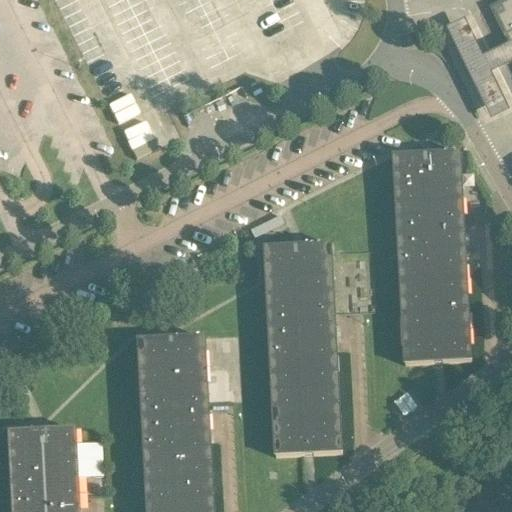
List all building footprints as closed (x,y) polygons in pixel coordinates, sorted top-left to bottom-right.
[(511,0),(490,11),(509,48),(511,54),(511,0)] [(467,264),(462,157),(432,158),(422,159),(394,160),(404,368),(433,367),(444,366),(472,365),(467,264)] [(334,258),(334,248),(303,250),(292,250),(265,251),(274,462),(304,461),(314,460),(344,459),(339,355),(334,258)] [(203,341),(203,340),(174,342),(163,343),(136,344),(144,511),(212,511),(209,447),(203,341)] [(75,447),(74,432),(44,433),(34,434),(7,435),(10,511),(78,511),(78,502),(77,496),(75,447)]
